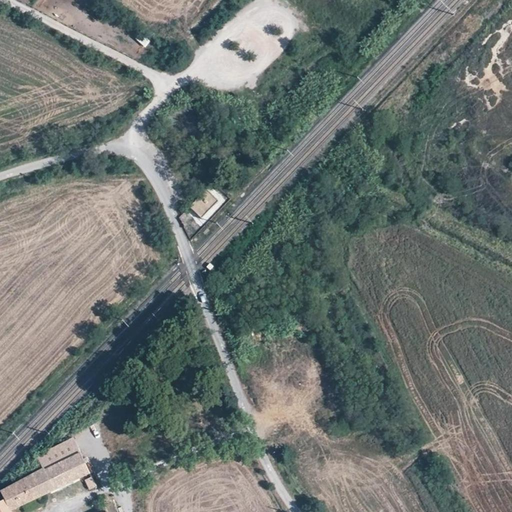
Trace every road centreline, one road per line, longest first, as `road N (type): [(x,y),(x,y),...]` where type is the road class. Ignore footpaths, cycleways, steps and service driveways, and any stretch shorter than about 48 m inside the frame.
road 1 (track): [(207,310),(292,189),(477,0)]
road 2 (unclassified): [(297,511),(256,438),(167,202),(130,153)]
road 3 (unknown): [(245,409),(48,511)]
road 4 (track): [(166,91),(155,73),(10,0)]
road 5 (unclassified): [(130,153),(92,150),(0,177)]
road 6 (track): [(248,0),(166,91)]
